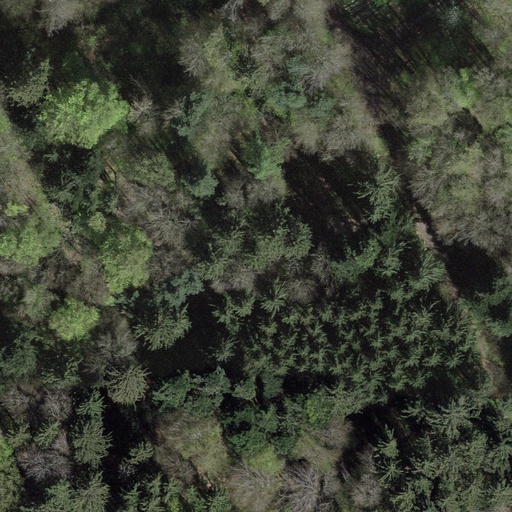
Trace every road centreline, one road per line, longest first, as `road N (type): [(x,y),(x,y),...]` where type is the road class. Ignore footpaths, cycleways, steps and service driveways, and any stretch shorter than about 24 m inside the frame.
road 1 (track): [(0,406),(105,345),(276,226),(333,172),(386,102)]
road 2 (track): [(338,0),(511,384)]
